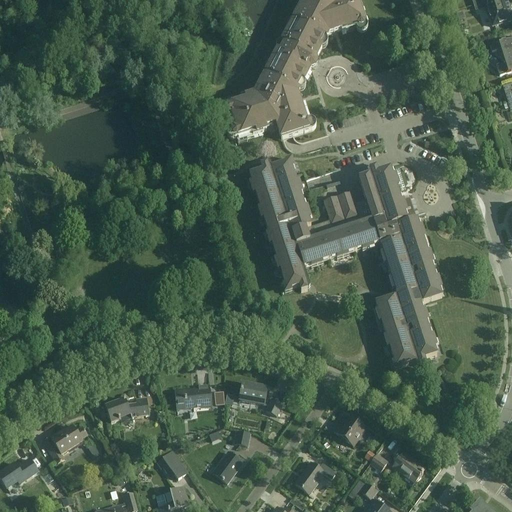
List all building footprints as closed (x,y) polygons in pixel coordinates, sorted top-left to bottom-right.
[(304,0),(298,11),(297,11),(295,12),(293,14),(293,16),(293,19),(294,20),(293,22),(291,22),(289,24),(287,25),(287,28),(287,30),(288,31),(287,33),(285,33),(283,34),(282,36),(281,38),(282,40),(282,42),(282,44),(280,44),(278,45),(276,47),(276,49),(276,51),(277,53),(276,54),(274,54),(272,55),(271,57),(270,59),(270,62),(271,63),(271,65),(269,65),(267,66),(265,68),(265,70),(265,72),(266,74),(265,76),(263,76),(261,77),(260,79),(259,81),(259,83),(260,85),(254,96),(251,97),(251,95),(234,101),(234,99),(224,102),(226,107),(224,107),(222,108),(221,110),(220,112),(220,115),(221,117),(223,118),(225,119),(228,118),(231,130),(229,131),(228,133),(227,135),(227,137),(228,139),(230,140),(232,141),(235,141),(236,140),(238,145),(247,142),(247,140),(263,135),(263,133),(266,132),(271,135),(278,133),(281,142),(284,141),(312,132),(314,131),(315,129),(316,127),(316,125),(314,123),(313,121),(310,121),(309,121),(306,111),(305,112),(303,106),(301,107),(297,95),(300,91),(301,91),(303,90),(305,88),(305,86),(305,84),(304,82),(311,70),(312,70),(314,69),(316,67),(316,65),(316,63),(315,61),(322,49),(323,49),(325,48),(327,46),(328,44),(327,41),(326,40),(329,36),(337,33),(341,32),(341,34),(347,32),(347,33),(356,30),(357,32),(359,33),(361,34),(363,33),(365,32),(367,31),(367,28),(367,26),(358,0),(304,0)] [(471,0),(474,9),(485,6),(486,10),(485,10),(487,18),(489,17),(492,28),(511,21),(509,12),(510,11),(508,5),(507,5),(505,0),(471,0)] [(462,14),(455,16),(457,22),(464,20),(462,14)] [(504,75),(511,72),(511,40),(490,47),(492,54),(497,52),(501,66),(497,68),(499,77),(504,75)] [(511,84),(503,87),(505,93),(508,104),(510,109),(510,110),(511,109),(511,84)] [(252,185),(250,186),(253,198),(256,197),(260,210),(258,211),(261,223),(264,222),(268,236),(266,236),(270,248),(272,247),(277,261),(274,262),(278,274),(280,273),(285,287),(282,287),(285,295),(292,293),(291,291),(299,288),(300,294),(308,291),(309,288),(304,270),(311,268),(311,270),(323,266),(323,264),(337,259),(337,261),(349,258),(348,255),(362,251),(362,254),(374,250),(374,247),(380,246),(383,255),(381,256),(384,267),(387,267),(391,280),(389,281),(393,293),(395,292),(396,296),(397,299),(395,300),(376,306),(378,313),(375,314),(379,325),(382,324),(386,338),(383,339),(387,351),(390,350),(394,364),(392,364),(395,373),(402,371),(401,368),(415,364),(416,367),(418,369),(425,366),(424,361),(437,357),(434,349),(437,349),(433,337),(431,338),(426,324),(428,324),(427,320),(425,312),(423,312),(421,306),(442,299),(439,292),(442,291),(438,280),(436,280),(431,267),(433,266),(430,254),(427,255),(423,241),(425,240),(422,229),(419,229),(417,222),(412,223),(410,215),(407,214),(403,203),(401,204),(398,196),(405,194),(406,194),(405,188),(407,187),(403,173),(400,174),(398,169),(390,171),(387,172),(386,170),(377,173),(376,170),(369,172),(367,175),(368,178),(359,181),(367,206),(355,210),(350,195),(342,198),(339,198),(335,200),(331,201),(328,202),(326,203),(324,203),(330,223),(328,223),(324,224),(311,229),(309,222),(311,221),(307,209),(305,210),(300,196),(303,196),(299,184),(297,184),(292,171),(295,170),(292,162),(285,164),(286,166),(275,169),(272,170),(271,167),(268,166),(261,168),(262,173),(250,177),(252,185)] [(282,407),(271,401),(271,402),(265,401),(267,390),(242,385),(239,403),(268,408),(266,413),(276,419),(282,407)] [(175,394),(176,412),(211,408),(209,389),(195,390),(196,392),(175,394)] [(226,396),(225,406),(231,407),(233,397),(226,396)] [(132,420),(149,418),(146,401),(135,402),(136,407),(127,408),(125,401),(103,409),(105,416),(107,416),(111,425),(120,422),(121,424),(132,422),(132,420)] [(353,448),(365,431),(350,420),(346,425),(341,421),(332,433),(353,448)] [(50,440),(43,445),(57,467),(64,462),(62,458),(82,444),(81,442),(87,438),(82,430),(75,434),(72,429),(57,439),(56,438),(51,442),(50,440)] [(247,449),(250,437),(237,434),(234,446),(247,449)] [(384,442),(377,453),(383,457),(391,446),(384,442)] [(172,455),(163,462),(170,472),(178,482),(187,476),(180,465),(172,455)] [(227,486),(242,466),(228,455),(212,476),(227,486)] [(415,484),(425,471),(403,455),(393,468),(415,484)] [(380,474),(387,464),(377,457),(370,466),(380,474)] [(20,486),(38,474),(29,462),(17,470),(15,466),(0,475),(0,480),(6,490),(17,482),(20,486)] [(331,482),(335,476),(322,466),(318,472),(310,466),(305,473),(306,473),(301,480),(300,480),(295,487),(309,497),(324,477),(331,482)] [(139,469),(134,475),(138,478),(143,473),(139,469)] [(122,480),(116,483),(117,487),(121,488),(125,487),(122,480)] [(371,502),(376,495),(365,487),(360,494),(371,502)] [(155,503),(164,502),(162,491),(153,493),(155,503)] [(156,511),(181,511),(189,508),(184,491),(164,497),(167,508),(157,511),(156,511)] [(129,511),(136,511),(132,496),(126,498),(129,511)] [(71,499),(63,501),(64,508),(73,505),(71,499)] [(486,511),(480,506),(482,504),(480,501),(469,511),(486,511)] [(384,511),(372,503),(365,511),(384,511)]
